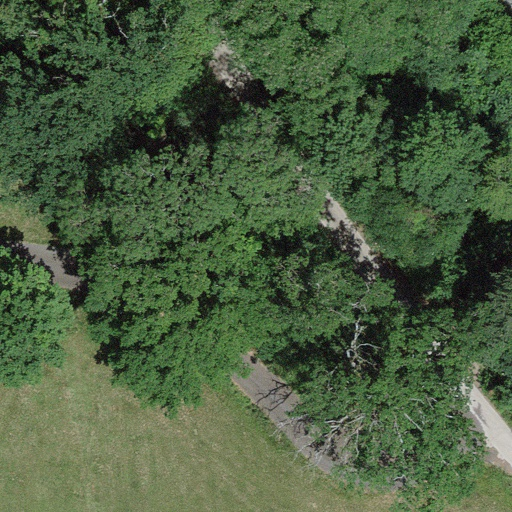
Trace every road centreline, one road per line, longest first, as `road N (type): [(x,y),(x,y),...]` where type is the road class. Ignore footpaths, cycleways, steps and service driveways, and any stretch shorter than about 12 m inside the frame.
road 1 (unclassified): [(0,279),(88,278),(445,375)]
road 2 (unclassified): [(445,375),(196,0)]
